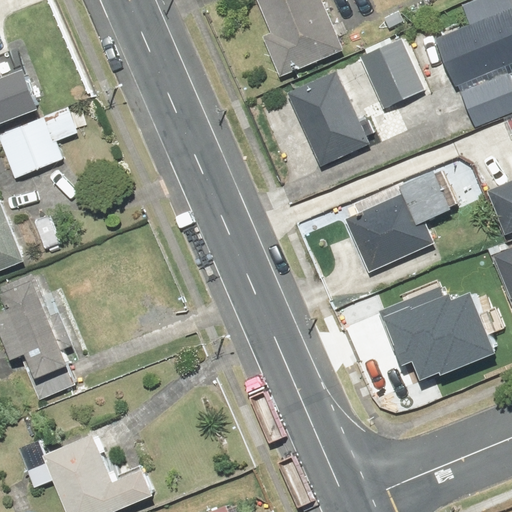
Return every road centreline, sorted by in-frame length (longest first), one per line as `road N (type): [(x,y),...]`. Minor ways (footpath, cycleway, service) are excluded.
road 1 (secondary): [(346,504),(132,0)]
road 2 (unclassified): [(346,504),(511,437)]
